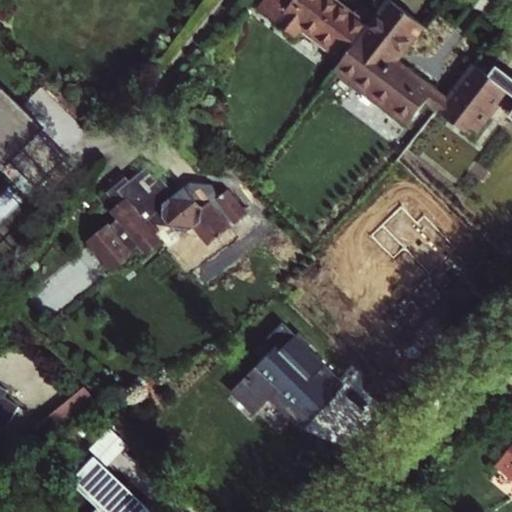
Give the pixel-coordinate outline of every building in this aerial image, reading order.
[(298,18),(340,54),(377,11),(364,0),(360,0),(354,8),(344,0),(263,0),(291,26),(298,18)] [(340,54),(333,62),(406,120),(423,98),(470,135),(507,89),(473,63),(448,94),(398,54),(424,22),(395,0),(386,0),(377,11),(340,54)] [(45,131),(0,87),(0,146),(15,161),(45,131)] [(180,191),(157,168),(138,187),(131,181),(114,199),(128,213),(122,220),(132,230),(126,236),(122,232),(102,253),(131,281),(151,260),(146,256),(153,250),(162,258),(173,247),(166,241),(179,229),(185,235),(192,228),(199,235),(205,229),(222,245),(229,238),(237,237),(237,230),(243,223),(240,220),(243,216),(247,220),(258,208),(236,187),(229,195),(224,190),(204,190),(200,195),(187,195),(182,201),(176,195),(180,191)] [(0,295),(0,319),(2,321),(14,310),(0,295)] [(0,416),(10,423),(22,405),(6,395),(10,389),(0,382),(0,416)] [(89,385),(47,421),(55,431),(97,395),(89,385)] [(292,449),(277,464),(288,476),(303,460),(292,449)] [(511,449),(501,462),(511,471),(511,449)] [(107,505),(99,511),(147,511),(153,506),(111,465),(112,463),(101,452),(78,476),(107,505)]
